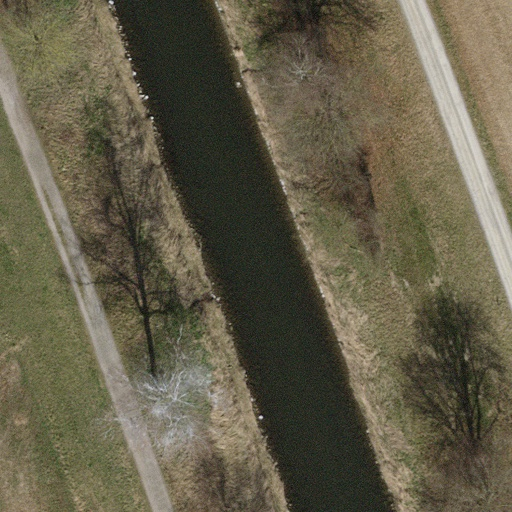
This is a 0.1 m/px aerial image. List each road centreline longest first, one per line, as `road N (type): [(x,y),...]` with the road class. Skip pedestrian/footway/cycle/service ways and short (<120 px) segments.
road 1 (track): [(0,55),(161,511)]
road 2 (track): [(406,0),(511,277)]
